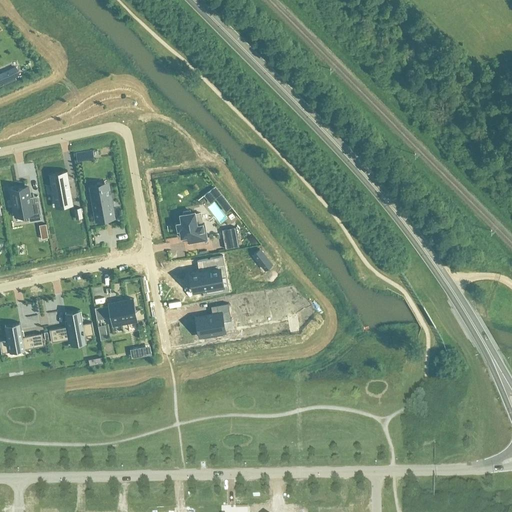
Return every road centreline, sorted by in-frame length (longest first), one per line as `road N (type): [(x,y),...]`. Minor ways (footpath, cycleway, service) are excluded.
road 1 (unknown): [(129,0),(333,204),(380,269),(407,287),(430,327),(431,380),(397,434),(400,511)]
road 2 (primary): [(447,288),(422,246),(331,140),(192,0)]
road 3 (unclassified): [(375,471),(17,478)]
road 4 (residential): [(0,153),(118,128),(127,136),(149,256)]
road 5 (residential): [(149,256),(0,288)]
road 6 (unclassified): [(511,460),(375,471)]
